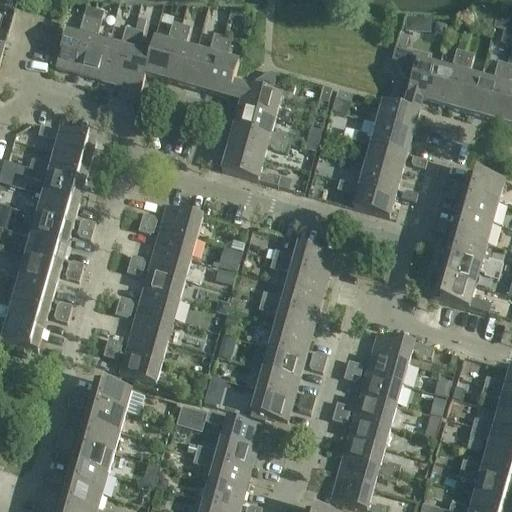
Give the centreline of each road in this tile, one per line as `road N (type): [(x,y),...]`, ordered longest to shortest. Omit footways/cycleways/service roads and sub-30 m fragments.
road 1 (residential): [(4,492),(34,484),(129,168)]
road 2 (residential): [(407,245),(129,168)]
road 3 (residential): [(275,511),(301,488),(359,312),(388,320)]
road 4 (residential): [(407,245),(419,235),(446,135),(511,150)]
road 5 (residential): [(129,168),(131,124),(19,93)]
road 6 (residential): [(511,353),(388,320)]
